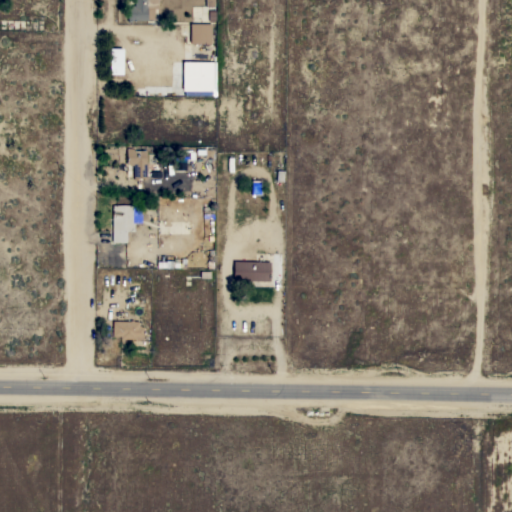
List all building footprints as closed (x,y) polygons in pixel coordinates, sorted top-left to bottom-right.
[(157,0),(157,8),(153,8),(153,19),(146,19),(130,19),(130,21),(126,21),(126,6),(133,6),(133,0),(157,0)] [(210,43),(189,42),(189,23),(210,23),(210,43)] [(108,48),(122,48),(122,74),(108,74),(108,48)] [(215,61),(215,89),(181,89),(181,61),(215,61)] [(145,167),(146,167),(146,170),(145,170),(145,177),(137,177),(137,179),(132,179),(132,165),(129,165),(129,163),(125,163),(125,147),(131,147),(131,148),(132,148),(132,149),(145,149),(145,167)] [(187,170),(172,170),(172,173),(166,173),(166,158),(171,158),(171,156),(187,156),(187,170)] [(111,204),(131,205),(131,222),(133,222),(132,241),(110,241),(111,204)] [(269,261),(268,280),(232,280),(232,260),(269,261)] [(137,325),(139,325),(139,326),(143,326),(142,336),(142,340),(129,340),(129,338),(119,338),(119,335),(111,335),(111,320),(129,321),(129,319),(132,319),(132,320),(137,321),(137,325)]
